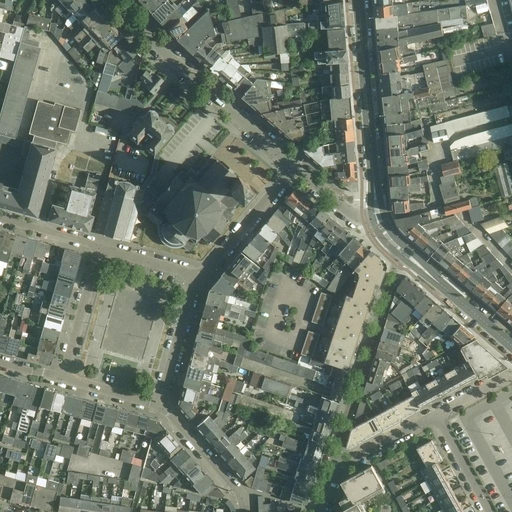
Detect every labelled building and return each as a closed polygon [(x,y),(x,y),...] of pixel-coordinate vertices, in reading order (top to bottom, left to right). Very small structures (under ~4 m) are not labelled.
[(57,0),(61,4),(58,7),(62,10),(58,14),(72,0),(57,0)] [(87,0),(72,0),(58,14),(61,17),(68,10),(72,15),(87,0)] [(95,8),(87,0),(72,15),(76,19),(68,27),(71,30),(81,21),(95,8)] [(148,0),(143,5),(148,10),(151,14),(165,0),(148,0)] [(174,8),(176,7),(169,0),(165,0),(151,14),(159,22),(174,8)] [(238,6),(237,0),(227,3),(228,9),(238,6)] [(343,26),(340,0),(327,0),(320,1),(315,3),(315,5),(320,5),(321,15),(319,16),(319,22),(317,22),(317,23),(318,28),(343,26)] [(464,6),(463,0),(433,4),(419,6),(419,7),(413,8),(413,7),(408,7),(408,3),(405,4),(404,3),(376,7),(377,17),(437,9),(464,6)] [(196,1),(187,10),(181,16),(167,30),(166,30),(175,40),(191,25),(186,21),(199,9),(196,1)] [(0,8),(4,9),(12,12),(13,8),(4,5),(5,5),(0,3),(0,8)] [(240,12),(238,6),(228,9),(229,14),(240,12)] [(468,18),(467,6),(464,6),(437,9),(377,17),(378,28),(399,26),(413,24),(414,25),(468,18)] [(100,14),(95,8),(81,21),(86,26),(74,37),(78,42),(87,33),(104,17),(100,13),(100,14)] [(181,16),(174,8),(159,22),(167,30),(181,16)] [(284,9),(263,13),(253,15),(241,18),(231,20),(221,23),(222,25),(224,34),(225,34),(226,42),(227,42),(247,39),(262,36),(263,45),(264,55),(279,53),(288,52),(287,43),(285,24),(284,9)] [(207,10),(191,25),(175,40),(192,55),(207,38),(208,38),(215,36),(212,27),(207,10)] [(241,18),(240,12),(229,14),(231,20),(241,18)] [(40,17),(29,14),(26,25),(38,28),(40,17)] [(51,20),(40,17),(38,28),(37,29),(49,31),(49,30),(50,25),(51,20)] [(113,27),(104,17),(87,33),(92,39),(83,47),(88,51),(95,45),(113,27)] [(24,29),(0,22),(0,31),(6,33),(3,44),(1,49),(0,53),(0,56),(10,60),(16,61),(24,29)] [(304,22),(285,24),(287,43),(308,41),(308,29),(304,30),(304,23),(304,22)] [(414,28),(414,25),(413,24),(399,26),(378,28),(379,51),(413,43),(444,35),(441,22),(414,28)] [(224,34),(222,25),(212,27),(215,36),(220,35),(224,34)] [(497,35),(494,25),(482,28),(484,38),(497,35)] [(25,26),(24,29),(16,61),(12,73),(9,84),(0,116),(0,133),(14,138),(40,49),(38,48),(40,43),(28,39),(31,28),(25,26)] [(344,38),(343,26),(318,28),(315,29),(315,33),(327,32),(327,39),(344,38)] [(122,36),(113,27),(95,45),(100,50),(96,61),(102,63),(106,51),(115,43),(122,36)] [(262,36),(247,39),(248,46),(253,45),(253,47),(263,45),(262,36)] [(137,52),(129,44),(123,38),(109,52),(103,72),(105,72),(100,90),(107,92),(112,75),(113,75),(119,54),(123,59),(122,60),(125,64),(120,68),(126,74),(130,69),(129,68),(134,64),(129,60),(137,52)] [(210,41),(207,38),(192,55),(200,62),(212,49),(207,44),(210,41)] [(345,49),(344,38),(327,39),(328,51),(345,49)] [(65,42),(66,40),(62,46),(67,52),(71,49),(65,42)] [(216,43),(212,49),(200,62),(208,69),(224,51),(219,47),(223,45),(222,43),(216,43)] [(413,43),(379,51),(380,63),(416,54),(415,50),(415,51),(413,43)] [(72,48),(71,49),(67,52),(72,58),(76,63),(81,58),(82,57),(72,48)] [(346,61),(345,49),(328,51),(313,52),(314,59),(321,58),(321,64),(322,64),(346,61)] [(224,51),(208,69),(217,76),(228,63),(223,59),(229,51),(228,50),(224,51)] [(288,62),(288,52),(279,53),(280,63),(286,62),(288,62)] [(418,61),(416,54),(380,63),(381,74),(400,70),(402,69),(401,65),(418,61)] [(231,59),(228,63),(217,76),(224,83),(241,65),(239,65),(231,59)] [(453,81),(448,59),(423,65),(425,72),(426,77),(427,81),(428,87),(403,93),(383,96),(385,115),(402,114),(410,112),(430,106),(445,102),(444,98),(460,94),(457,80),(453,81)] [(6,71),(12,73),(16,61),(10,60),(6,71)] [(347,73),(346,61),(322,64),(322,69),(326,69),(327,75),(347,73)] [(250,70),(248,65),(241,65),(224,83),(232,90),(250,70)] [(251,72),(250,70),(232,90),(240,97),(256,79),(251,75),(253,73),(251,72)] [(401,76),(400,70),(381,74),(380,74),(382,85),(426,77),(425,72),(416,74),(410,75),(409,74),(401,76)] [(6,71),(3,82),(9,84),(12,73),(6,71)] [(145,71),(139,78),(141,80),(139,83),(153,95),(160,87),(158,86),(163,80),(157,75),(154,78),(145,71)] [(101,74),(95,72),(92,81),(98,83),(101,74)] [(348,84),(347,73),(327,75),(320,75),(320,81),(330,80),(330,86),(338,85),(348,84)] [(427,81),(426,77),(382,85),(383,96),(403,93),(402,87),(411,85),(411,84),(417,83),(427,81)] [(265,80),(258,80),(256,79),(240,97),(249,104),(269,99),(265,80)] [(349,97),(348,84),(338,85),(330,86),(321,87),(322,94),(331,93),(331,98),(349,97)] [(309,94),(319,93),(318,86),(307,87),(309,94)] [(97,91),(94,103),(127,112),(129,102),(130,99),(125,98),(97,91)] [(129,102),(134,106),(138,100),(131,94),(130,99),(129,102)] [(351,118),(349,97),(331,98),(306,103),(301,104),(289,107),(259,113),(280,132),(302,126),(321,122),(325,121),(325,120),(334,120),(351,118)] [(271,106),(269,99),(249,104),(259,113),(289,107),(288,100),(277,103),(278,104),(271,106)] [(144,106),(138,100),(134,106),(129,102),(127,112),(134,114),(142,108),(144,106)] [(54,105),(38,101),(29,134),(34,135),(56,141),(66,144),(70,130),(75,132),(81,110),(55,103),(54,105)] [(447,108),(445,102),(430,106),(431,112),(447,108)] [(511,104),(507,106),(430,127),(434,143),(448,139),(456,131),(510,116),(511,115),(511,104)] [(134,129),(129,134),(137,140),(139,139),(147,146),(147,149),(150,152),(154,152),(156,149),(158,147),(159,148),(171,135),(170,134),(172,133),(171,132),(173,130),(172,130),(172,126),(168,124),(165,124),(157,116),(156,113),(153,110),(150,111),(149,110),(142,118),(141,118),(133,127),(134,129)] [(410,112),(402,114),(385,115),(386,125),(404,124),(411,122),(410,112)] [(353,140),(351,118),(334,120),(325,120),(325,121),(321,122),(321,132),(319,132),(320,144),(335,143),(335,142),(353,140)] [(421,119),(411,122),(404,124),(386,125),(387,135),(405,134),(422,129),(421,124),(422,124),(421,119)] [(511,124),(465,137),(455,142),(450,147),(451,152),(453,162),(458,161),(511,146),(511,124)] [(302,126),(280,132),(290,140),(308,135),(316,133),(315,128),(303,130),(302,126)] [(422,129),(405,134),(387,135),(388,146),(406,144),(406,139),(408,139),(409,139),(423,135),(424,140),(428,139),(426,132),(423,133),(422,129)] [(56,141),(34,135),(32,142),(24,140),(21,154),(28,156),(18,189),(2,185),(2,183),(0,181),(0,206),(36,216),(39,206),(55,149),(54,148),(56,141)] [(290,140),(301,150),(302,148),(308,147),(308,135),(290,140)] [(308,147),(302,148),(301,150),(320,166),(337,163),(341,162),(355,161),(353,140),(335,142),(335,143),(320,144),(308,147)] [(408,144),(406,144),(388,146),(389,157),(409,155),(420,152),(429,149),(428,144),(409,149),(409,150),(408,150),(408,144)] [(151,174),(139,189),(144,191),(144,189),(145,189),(154,197),(148,203),(149,205),(148,206),(151,208),(146,215),(157,224),(157,225),(156,225),(156,226),(156,227),(157,227),(157,228),(157,230),(157,231),(158,233),(158,234),(159,236),(159,237),(160,239),(161,240),(162,241),(163,242),(164,243),(165,244),(166,245),(168,246),(169,246),(171,247),(172,247),(174,247),(175,248),(177,247),(178,247),(180,247),(181,246),(182,246),(188,251),(195,242),(195,243),(199,238),(201,238),(207,242),(209,243),(216,234),(217,235),(221,229),(228,221),(228,220),(233,214),(232,213),(235,209),(234,208),(234,206),(235,206),(235,205),(236,205),(237,204),(238,203),(238,202),(238,201),(239,200),(239,199),(238,198),(239,198),(239,199),(249,187),(238,176),(237,177),(233,174),(234,172),(223,162),(221,164),(216,159),(216,160),(211,156),(205,164),(199,170),(196,170),(195,171),(191,167),(185,173),(182,170),(176,176),(169,184),(168,184),(164,190),(160,195),(148,184),(155,176),(159,152),(156,149),(154,152),(155,152),(151,174)] [(422,160),(420,152),(409,155),(389,157),(389,166),(406,165),(407,165),(418,161),(422,160)] [(427,159),(422,160),(418,161),(418,166),(406,170),(406,165),(389,166),(390,176),(409,175),(410,174),(429,169),(427,159)] [(357,180),(355,161),(341,162),(337,163),(320,166),(339,182),(348,181),(357,180)] [(458,161),(453,162),(441,166),(444,176),(453,174),(453,175),(461,173),(458,161)] [(48,218),(48,219),(88,230),(90,221),(92,216),(89,215),(95,193),(100,174),(96,173),(96,176),(88,174),(84,190),(69,186),(63,208),(52,205),(48,218)] [(411,179),(410,174),(409,175),(390,176),(391,186),(407,185),(421,183),(429,182),(428,176),(411,179)] [(455,180),(453,175),(453,174),(444,176),(440,177),(442,184),(439,185),(441,192),(457,188),(455,180)] [(96,222),(94,232),(129,242),(129,241),(130,241),(137,216),(136,216),(137,213),(138,213),(145,215),(146,215),(151,208),(148,206),(149,205),(148,203),(154,197),(145,189),(144,189),(144,191),(139,189),(138,189),(139,185),(135,184),(135,186),(132,184),(131,183),(127,182),(122,181),(118,181),(118,179),(114,178),(109,177),(96,222)] [(358,191),(357,180),(348,181),(344,186),(349,190),(349,191),(351,192),(358,191)] [(421,191),(421,183),(407,185),(391,186),(392,201),(409,200),(408,192),(421,191)] [(294,209),(292,208),(304,195),(295,188),(284,201),(289,206),(283,214),(290,220),(292,215),(294,209)] [(461,202),(459,195),(457,188),(441,192),(445,207),(461,202)] [(312,202),(304,195),(292,208),(294,209),(292,215),(295,217),(292,224),(293,224),(292,227),(296,229),(299,222),(301,215),(312,202)] [(480,206),(477,198),(469,200),(472,208),(480,206)] [(409,204),(409,200),(392,201),(393,212),(410,211),(424,207),(424,203),(409,204)] [(472,208),(469,200),(461,202),(445,207),(412,216),(396,219),(399,227),(407,235),(418,223),(424,221),(468,209),(472,208)] [(320,209),(312,202),(301,215),(306,219),(297,236),(302,238),(305,230),(309,222),(320,209)] [(482,215),(480,206),(472,208),(468,209),(471,218),(482,215)] [(277,209),(273,214),(268,220),(265,223),(277,234),(289,247),(291,242),(284,236),(287,234),(283,230),(282,232),(280,230),(281,228),(285,224),(287,227),(290,220),(283,214),(277,209)] [(305,252),(310,240),(317,229),(328,216),(320,209),(309,222),(305,230),(302,238),(299,249),(305,252)] [(422,227),(418,223),(407,235),(415,242),(416,241),(426,229),(428,230),(437,228),(449,224),(460,220),(455,215),(422,227)] [(483,220),(482,215),(471,218),(472,223),(483,220)] [(325,236),(336,223),(328,216),(317,229),(310,240),(305,252),(298,269),(303,273),(313,255),(310,252),(313,247),(316,249),(320,242),(325,236)] [(489,234),(501,229),(508,226),(500,217),(481,224),(489,234)] [(465,226),(460,220),(449,224),(451,231),(456,230),(465,226)] [(277,234),(265,223),(257,232),(270,243),(277,234)] [(344,230),(336,223),(325,236),(320,242),(324,245),(320,251),(325,254),(329,247),(344,230)] [(472,233),(465,226),(456,230),(459,238),(463,236),(472,233)] [(438,231),(437,228),(428,230),(426,229),(416,241),(424,248),(434,236),(435,237),(441,235),(440,231),(438,231)] [(507,235),(501,229),(489,234),(498,243),(507,235)] [(341,249),(352,237),(344,230),(329,247),(325,254),(325,255),(324,256),(328,258),(336,245),(341,249)] [(15,235),(5,232),(0,248),(0,260),(7,263),(9,255),(15,235)] [(270,243),(257,232),(249,242),(263,254),(267,249),(265,248),(270,243)] [(448,232),(441,235),(435,237),(434,236),(424,248),(432,255),(442,243),(439,240),(442,239),(450,236),(448,232)] [(478,239),(472,233),(463,236),(467,244),(478,239)] [(27,238),(15,235),(9,255),(21,258),(22,257),(27,238)] [(511,240),(507,235),(498,243),(502,248),(511,240)] [(352,237),(341,249),(335,258),(327,269),(335,275),(360,244),(352,237)] [(37,241),(27,238),(22,257),(27,258),(26,262),(25,262),(22,273),(25,274),(27,274),(37,241)] [(456,249),(461,246),(457,238),(446,243),(444,241),(442,243),(432,255),(440,262),(450,250),(452,251),(456,249)] [(484,245),(478,239),(467,244),(471,252),(477,249),(484,245)] [(511,249),(511,240),(502,248),(507,254),(511,249)] [(47,244),(37,241),(27,274),(25,274),(24,279),(31,282),(33,275),(33,276),(36,266),(35,265),(37,258),(43,260),(47,244)] [(263,254),(249,242),(242,251),(250,257),(254,261),(258,256),(260,257),(263,254)] [(369,251),(360,244),(335,275),(330,283),(326,288),(335,294),(351,272),(369,251)] [(491,253),(484,245),(477,249),(481,258),(491,253)] [(78,252),(59,247),(57,257),(55,257),(54,259),(61,261),(77,266),(80,256),(78,252)] [(275,247),(274,251),(276,253),(276,254),(285,259),(286,256),(275,247)] [(463,256),(456,249),(452,251),(450,250),(440,262),(448,269),(457,258),(463,256)] [(369,251),(351,272),(355,275),(354,279),(357,281),(352,295),(346,293),(343,302),(340,310),(336,324),(333,332),(331,338),(328,346),(325,355),(323,362),(349,371),(352,362),(354,356),(354,355),(357,347),(359,340),(361,334),(361,333),(366,318),(369,312),(368,311),(374,295),(371,294),(373,287),(376,289),(384,269),(385,270),(386,267),(386,266),(385,262),(385,261),(384,262),(382,260),(381,261),(369,250),(369,251)] [(248,259),(240,252),(234,260),(246,271),(246,270),(249,266),(256,272),(259,268),(248,259)] [(472,262),(468,253),(463,256),(457,258),(448,269),(456,276),(466,265),(472,262)] [(497,259),(491,253),(481,258),(483,262),(480,264),(474,267),(472,262),(466,265),(456,276),(465,283),(475,271),(485,266),(490,263),(497,259)] [(286,254),(286,256),(285,259),(284,260),(291,265),(294,258),(286,254)] [(272,262),(269,259),(262,267),(265,269),(268,272),(271,265),(270,264),(272,262)] [(503,266),(497,259),(490,263),(491,267),(487,269),(485,266),(475,271),(465,283),(473,290),(482,279),(483,278),(492,272),(500,268),(503,266)] [(246,271),(234,260),(227,268),(246,284),(250,288),(254,284),(249,280),(247,278),(250,274),(246,270),(246,271)] [(77,266),(61,261),(60,267),(42,262),(41,267),(75,277),(77,266)] [(509,273),(503,266),(500,268),(505,275),(509,273)] [(75,277),(41,267),(39,272),(50,275),(57,277),(56,282),(72,287),(75,277)] [(246,284),(227,268),(220,276),(233,286),(236,282),(243,287),(249,293),(252,289),(250,288),(246,284)] [(498,280),(495,276),(492,272),(483,278),(482,279),(473,290),(481,297),(491,285),(496,282),(498,280)] [(33,275),(31,282),(30,286),(35,287),(38,277),(33,276),(33,275)] [(233,286),(220,276),(209,290),(225,295),(233,286)] [(405,276),(397,286),(392,300),(397,305),(393,311),(389,308),(386,319),(400,323),(425,294),(425,293),(405,276)] [(319,283),(326,288),(330,283),(322,278),(319,283)] [(72,287),(56,282),(49,280),(46,290),(47,291),(69,297),(72,287)] [(504,289),(496,282),(491,285),(481,297),(489,304),(499,293),(501,291),(504,289)] [(511,295),(511,282),(511,284),(510,283),(507,286),(511,290),(505,295),(501,291),(499,293),(489,304),(497,311),(507,299),(511,295)] [(35,287),(30,286),(27,296),(31,297),(35,287)] [(225,295),(209,290),(205,303),(239,313),(243,315),(245,308),(232,304),(223,302),(225,295)] [(69,297),(47,291),(46,296),(44,301),(66,308),(69,297)] [(332,296),(321,292),(311,322),(322,326),(332,296)] [(22,295),(17,293),(15,296),(13,304),(17,305),(20,306),(22,295)] [(434,302),(425,294),(400,323),(386,319),(383,328),(396,332),(398,325),(401,328),(414,314),(413,312),(416,309),(423,315),(434,302)] [(511,301),(511,295),(507,299),(497,311),(506,318),(511,310),(511,304),(511,303),(511,301)] [(44,301),(42,300),(39,312),(63,319),(66,308),(44,301)] [(443,309),(434,302),(423,315),(418,320),(427,328),(432,323),(443,309)] [(239,313),(205,303),(201,317),(221,323),(224,315),(228,316),(238,319),(239,313)] [(20,306),(17,305),(15,312),(22,314),(25,307),(20,306)] [(30,309),(25,307),(22,314),(21,319),(26,320),(27,321),(30,309)] [(451,317),(443,309),(432,323),(427,328),(421,335),(426,339),(436,328),(439,330),(441,329),(451,317)] [(32,327),(37,315),(30,312),(26,325),(32,327)] [(63,319),(39,312),(38,314),(40,314),(38,324),(43,326),(60,331),(63,319)] [(258,322),(261,316),(254,313),(251,319),(258,322)] [(223,324),(221,323),(201,317),(198,329),(233,339),(240,341),(247,343),(248,337),(221,329),(223,324)] [(460,324),(451,317),(441,329),(446,333),(440,340),(442,342),(448,338),(460,324)] [(1,319),(0,321),(0,350),(4,352),(8,336),(2,334),(4,326),(6,320),(1,319)] [(473,335),(460,324),(448,338),(451,341),(453,341),(454,340),(458,344),(474,336),(473,335)] [(60,331),(43,326),(42,331),(39,331),(37,336),(40,337),(56,342),(60,331)] [(400,334),(396,332),(383,328),(379,340),(397,346),(400,334)] [(233,339),(198,329),(195,341),(211,346),(213,339),(232,345),(233,339)] [(14,337),(8,336),(4,352),(15,355),(18,343),(20,336),(22,331),(16,330),(14,337)] [(300,354),(312,358),(319,335),(308,331),(300,354)] [(406,337),(408,338),(414,341),(417,338),(410,332),(406,337)] [(56,342),(40,337),(38,344),(31,342),(30,346),(37,348),(53,353),(56,342)] [(507,367),(497,358),(474,338),(458,347),(465,360),(466,359),(467,361),(475,376),(477,379),(485,375),(486,378),(502,370),(507,367)] [(401,347),(397,346),(379,340),(377,349),(404,358),(404,355),(399,353),(401,347)] [(418,340),(412,347),(421,354),(427,348),(426,347),(418,340)] [(211,346),(195,341),(192,351),(206,356),(208,350),(222,354),(223,349),(211,346)] [(247,343),(240,341),(237,352),(233,350),(232,352),(236,354),(243,356),(246,347),(247,343)] [(430,342),(426,347),(427,348),(430,351),(433,349),(435,347),(430,342)] [(23,344),(18,343),(15,355),(22,357),(26,345),(23,344)] [(252,349),(246,347),(243,356),(248,358),(252,349)] [(53,353),(37,348),(35,355),(28,353),(26,358),(49,364),(50,363),(53,353)] [(430,351),(427,348),(421,354),(427,361),(437,355),(433,349),(430,351)] [(257,350),(252,349),(248,358),(253,360),(257,350)] [(404,358),(377,349),(374,358),(389,362),(391,358),(395,360),(395,361),(402,363),(404,358)] [(262,352),(257,350),(253,360),(258,362),(262,352)] [(206,356),(192,351),(188,365),(203,370),(206,362),(228,369),(229,364),(225,362),(206,356)] [(267,354),(262,352),(258,362),(264,364),(267,354)] [(243,356),(236,354),(233,365),(240,367),(243,356)] [(273,356),(267,354),(264,364),(269,366),(273,356)] [(278,358),(273,356),(269,366),(274,367),(278,358)] [(115,368),(145,376),(148,367),(117,358),(115,368)] [(283,360),(278,358),(274,367),(280,369),(283,360)] [(349,371),(323,362),(318,361),(313,359),(311,358),(309,363),(325,368),(323,373),(346,381),(349,371)] [(391,363),(389,362),(374,358),(366,381),(367,381),(363,394),(365,395),(376,388),(377,384),(382,383),(388,365),(390,365),(391,363)] [(410,363),(411,364),(416,367),(421,364),(412,359),(410,363)] [(288,361),(283,360),(280,369),(285,371),(288,361)] [(294,363),(288,361),(285,371),(290,373),(294,363)] [(467,361),(458,366),(466,381),(475,376),(467,361)] [(299,365),(294,363),(290,373),(295,375),(299,365)] [(416,367),(411,364),(399,371),(401,375),(406,372),(411,370),(416,367)] [(214,373),(203,370),(188,365),(185,375),(210,384),(214,373)] [(304,367),(299,365),(295,375),(301,376),(304,367)] [(466,381),(458,366),(448,371),(456,386),(466,381)] [(310,369),(304,367),(301,376),(306,378),(310,369)] [(316,371),(310,369),(306,378),(313,381),(316,371)] [(316,371),(313,381),(318,382),(322,373),(316,371)] [(456,386),(448,371),(439,376),(447,391),(456,386)] [(257,388),(261,374),(254,372),(250,385),(257,388)] [(324,385),(333,388),(329,398),(339,401),(346,381),(323,373),(322,373),(318,382),(324,385)] [(214,385),(210,384),(185,375),(182,386),(207,395),(209,390),(212,390),(214,385)] [(259,389),(288,398),(289,394),(292,385),(264,375),(259,389)] [(447,391),(439,376),(429,382),(438,396),(447,391)] [(18,381),(7,377),(0,402),(0,405),(5,407),(9,394),(14,395),(18,381)] [(236,380),(226,377),(225,379),(228,380),(225,388),(232,391),(236,380)] [(246,384),(236,380),(232,391),(243,395),(246,384)] [(29,384),(18,381),(14,395),(15,395),(12,404),(23,407),(29,384)] [(438,396),(429,382),(420,387),(428,402),(438,396)] [(308,392),(310,386),(304,383),(301,389),(308,392)] [(41,387),(29,384),(23,407),(16,430),(17,430),(17,429),(25,431),(25,432),(26,432),(29,420),(28,420),(23,415),(28,408),(34,410),(36,401),(37,401),(41,387)] [(219,398),(207,395),(182,386),(179,398),(193,403),(195,404),(197,398),(217,404),(219,398)] [(428,402),(420,387),(411,392),(419,407),(428,402)] [(54,391),(44,388),(39,406),(50,409),(55,391),(54,391)] [(232,391),(225,388),(221,399),(229,402),(232,393),(232,391)] [(65,394),(55,391),(50,409),(60,412),(65,394)] [(420,410),(419,407),(411,392),(410,392),(412,395),(402,400),(411,415),(414,414),(413,413),(420,410)] [(241,395),(234,393),(234,394),(232,393),(229,402),(238,404),(241,395)] [(76,396),(65,394),(60,412),(71,414),(76,396)] [(255,403),(257,397),(251,394),(248,400),(255,403)] [(288,398),(297,401),(335,413),(338,403),(329,400),(321,397),(319,403),(312,400),(311,401),(289,394),(288,398)] [(86,399),(76,396),(71,414),(81,417),(86,399)] [(177,406),(191,421),(199,413),(197,411),(194,414),(190,409),(192,408),(193,403),(179,398),(177,406)] [(97,402),(86,399),(81,417),(92,420),(97,402)] [(411,415),(402,400),(393,405),(401,420),(411,415)] [(335,413),(297,401),(295,406),(307,410),(305,416),(331,424),(335,413)] [(107,405),(97,402),(92,420),(102,423),(107,405)] [(238,404),(229,402),(226,411),(228,412),(235,414),(238,404)] [(117,408),(110,406),(107,405),(102,423),(112,426),(117,408)] [(401,420),(393,405),(383,411),(392,426),(401,420)] [(128,411),(117,408),(112,426),(123,429),(128,411)] [(138,414),(128,411),(123,429),(133,432),(138,414)] [(191,421),(203,436),(221,420),(224,413),(217,411),(216,415),(217,416),(212,420),(208,416),(206,417),(201,412),(199,413),(191,421)] [(228,412),(226,411),(225,411),(224,413),(221,420),(203,436),(211,444),(224,433),(220,429),(225,424),(228,415),(228,414),(228,412)] [(392,426),(383,411),(374,416),(382,431),(392,426)] [(149,417),(138,414),(133,432),(143,435),(149,417)] [(331,424),(305,416),(303,415),(301,420),(309,423),(313,424),(311,429),(328,434),(331,424)] [(382,431),(374,416),(364,421),(373,436),(382,431)] [(159,420),(149,417),(143,435),(154,438),(165,429),(159,421),(159,420)] [(373,436),(364,421),(355,426),(363,441),(373,436)] [(307,428),(290,422),(289,428),(303,432),(302,436),(308,439),(325,444),(328,434),(311,429),(307,428)] [(245,430),(241,426),(238,429),(228,438),(224,433),(211,444),(219,453),(244,431),(245,430)] [(363,441),(355,426),(350,429),(345,448),(348,449),(363,441)] [(173,438),(165,429),(154,438),(153,439),(152,439),(149,448),(154,450),(152,453),(154,454),(173,438)] [(247,436),(244,431),(219,453),(226,462),(239,451),(235,446),(245,437),(247,436)] [(3,435),(1,442),(13,445),(15,438),(3,435)] [(321,454),(325,444),(308,439),(307,444),(299,441),(280,435),(279,440),(283,442),(321,454)] [(26,442),(15,438),(13,445),(24,448),(26,442)] [(181,446),(173,438),(154,454),(157,458),(164,451),(169,457),(181,446)] [(437,450),(432,440),(417,448),(423,458),(437,450)] [(318,464),(321,454),(283,442),(281,446),(292,449),(290,455),(300,458),(318,464)] [(76,455),(82,456),(85,445),(79,444),(76,455)] [(106,450),(116,453),(118,447),(108,444),(106,450)] [(90,447),(85,445),(82,456),(87,458),(90,447)] [(166,470),(159,477),(157,478),(160,481),(189,456),(182,448),(169,459),(173,463),(166,470)] [(22,453),(11,450),(9,458),(19,461),(22,453)] [(119,460),(125,462),(128,451),(122,450),(119,460)] [(443,460),(437,450),(423,458),(427,467),(422,470),(422,472),(437,463),(443,460)] [(133,453),(128,451),(125,462),(130,464),(133,453)] [(243,455),(239,451),(226,462),(234,471),(252,455),(248,451),(243,455)] [(150,462),(151,455),(139,453),(138,460),(150,462)] [(256,459),(252,455),(234,471),(242,480),(249,473),(254,468),(250,464),(256,459)] [(196,464),(189,456),(160,481),(159,482),(166,484),(173,478),(180,471),(184,475),(196,464)] [(279,457),(278,461),(285,464),(315,474),(318,464),(300,458),(299,464),(279,457)] [(160,465),(154,459),(152,461),(150,465),(155,470),(160,465)] [(390,464),(387,459),(378,464),(380,469),(390,464)] [(285,464),(278,461),(276,467),(295,474),(294,479),(296,479),(312,484),(315,474),(285,464)] [(442,472),(437,463),(422,472),(427,480),(442,472)] [(132,464),(131,470),(141,472),(143,467),(132,464)] [(205,473),(196,464),(184,475),(182,477),(184,479),(185,477),(192,485),(205,473)] [(363,511),(357,501),(384,487),(372,466),(367,469),(368,471),(354,478),(353,476),(344,481),(345,484),(343,485),(349,496),(340,501),(345,511),(343,511),(363,511)] [(143,467),(141,472),(140,476),(145,478),(153,472),(150,469),(143,467)] [(264,469),(257,467),(254,478),(260,480),(267,482),(267,481),(262,479),(264,469)] [(141,472),(131,470),(129,475),(140,478),(140,476),(141,472)] [(153,472),(145,478),(150,480),(157,474),(154,471),(153,472)] [(84,474),(74,472),(72,483),(78,484),(79,478),(83,479),(84,474)] [(447,482),(442,472),(427,480),(432,490),(447,482)] [(216,486),(212,482),(205,473),(192,485),(194,487),(200,493),(207,495),(216,486)] [(14,479),(4,476),(0,490),(0,495),(9,498),(14,479)] [(254,479),(251,476),(245,482),(248,487),(251,488),(254,479)] [(401,477),(396,480),(401,489),(406,486),(401,477)] [(254,478),(254,479),(251,488),(257,490),(260,480),(254,478)] [(25,482),(14,479),(9,498),(19,501),(25,482)] [(312,484),(296,479),(293,488),(291,488),(290,490),(308,496),(312,484)] [(131,490),(132,486),(137,487),(139,482),(128,481),(124,480),(123,489),(131,490)] [(267,482),(260,480),(257,490),(263,492),(267,482)] [(35,485),(25,482),(19,501),(30,504),(35,485)] [(452,491),(447,482),(432,490),(438,499),(452,491)] [(46,488),(35,485),(30,504),(40,507),(46,488)] [(224,495),(216,486),(207,495),(221,498),(224,495)] [(56,491),(46,488),(40,507),(49,510),(50,510),(51,510),(56,491),(56,490),(56,491)] [(290,490),(283,488),(280,497),(302,504),(306,503),(308,496),(290,490)] [(458,501),(452,491),(438,499),(443,509),(458,501)] [(91,497),(81,495),(80,499),(77,511),(88,511),(90,501),(91,497)] [(67,511),(70,498),(59,496),(57,511),(67,511)] [(91,497),(90,501),(88,511),(98,511),(101,498),(91,497)] [(77,511),(80,499),(70,498),(67,511),(77,511)] [(111,500),(101,498),(98,511),(108,511),(110,504),(111,500)] [(130,511),(134,499),(122,498),(121,501),(119,511),(130,511)] [(119,511),(121,501),(111,500),(110,504),(108,511),(119,511)] [(229,501),(228,500),(224,504),(225,505),(226,506),(227,507),(227,508),(228,509),(228,510),(229,511),(235,511),(235,509),(234,508),(233,506),(232,504),(231,503),(230,502),(229,501)] [(460,511),(463,510),(458,501),(443,509),(444,511),(460,511)]
